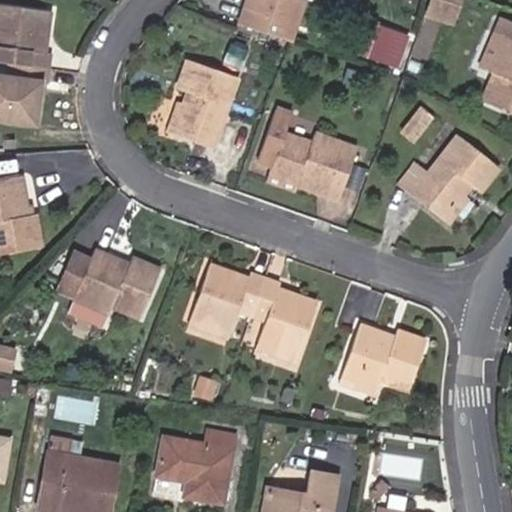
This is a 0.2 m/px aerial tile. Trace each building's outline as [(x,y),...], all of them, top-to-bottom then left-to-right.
[(0,0),(0,38),(11,40),(9,56),(49,61),(50,45),(43,45),(48,3),(18,0),(0,0)] [(244,0),(238,18),(288,35),(300,0),(244,0)] [(454,0),(424,0),(424,1),(451,10),(454,0)] [(451,10),(424,1),(421,9),(449,18),(451,10)] [(479,59),(486,63),(500,28),(492,23),(479,59)] [(400,32),(376,25),(369,47),(392,55),(400,32)] [(511,32),(500,28),(486,63),(496,67),(485,94),(511,104),(511,32)] [(49,61),(9,56),(7,71),(0,70),(0,116),(31,120),(37,77),(47,78),(49,61)] [(189,91),(177,134),(212,144),(235,74),(187,58),(177,87),(180,88),(189,91)] [(166,131),(177,134),(189,91),(180,88),(166,131)] [(414,96),(395,122),(409,133),(429,107),(414,96)] [(271,170),(301,180),(342,193),(358,142),(316,129),(312,139),(284,130),(289,112),(275,107),(259,157),(274,162),(271,170)] [(441,213),(460,190),(467,181),(476,188),(497,160),(457,130),(423,175),(411,191),(441,213)] [(411,191),(423,175),(410,167),(399,183),(411,191)] [(298,189),(301,180),(271,170),(268,179),(298,189)] [(0,250),(41,241),(34,208),(27,210),(17,172),(0,176),(0,250)] [(467,195),(460,190),(441,213),(448,218),(467,195)] [(75,300),(113,314),(116,306),(144,316),(163,269),(135,258),(131,264),(96,250),(75,300)] [(252,311),(265,272),(250,269),(248,274),(210,263),(192,315),(230,327),(237,307),(252,311)] [(284,279),(265,272),(252,311),(270,318),(264,338),(303,350),(319,299),(282,286),(284,279)] [(108,323),(113,314),(75,300),(72,310),(108,323)] [(227,335),(230,327),(192,315),(190,323),(227,335)] [(354,376),(380,384),(383,374),(411,383),(426,335),(398,327),(396,332),(361,322),(344,374),(354,376)] [(303,350),(264,338),(261,347),(300,360),(303,350)] [(377,394),(380,384),(354,376),(351,386),(377,394)] [(45,443),(66,446),(69,429),(48,426),(45,443)] [(198,445),(229,450),(232,436),(201,431),(198,445)] [(220,506),(229,450),(198,445),(160,439),(153,480),(182,485),(180,499),(220,506)] [(114,455),(66,446),(45,443),(37,501),(104,510),(114,455)] [(329,511),(338,464),(310,458),(305,485),(302,501),(264,495),(261,511),(329,511)] [(302,501),(305,485),(267,478),(264,495),(302,501)]
